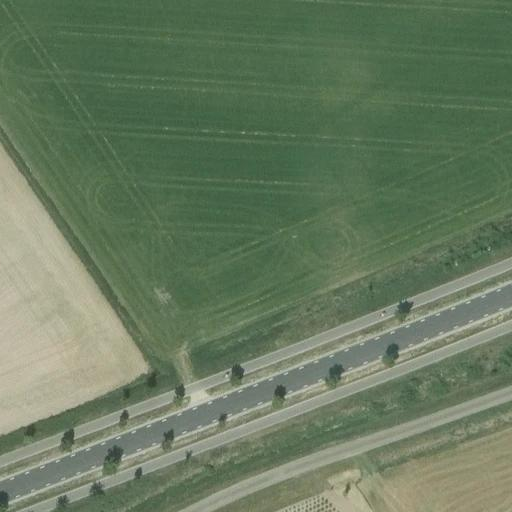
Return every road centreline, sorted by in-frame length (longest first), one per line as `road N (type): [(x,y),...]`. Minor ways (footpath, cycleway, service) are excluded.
road 1 (tertiary): [(0,493),(511,293)]
road 2 (unclassified): [(193,511),(511,393)]
